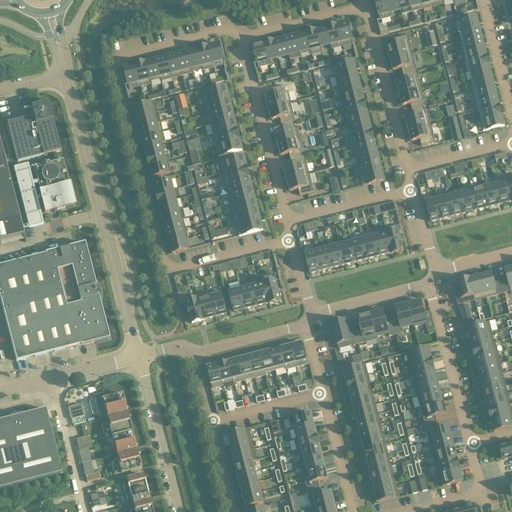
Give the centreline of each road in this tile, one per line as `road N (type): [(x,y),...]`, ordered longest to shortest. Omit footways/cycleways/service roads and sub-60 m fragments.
road 1 (residential): [(170,266),(118,63),(230,31),(246,39)]
road 2 (residential): [(138,357),(66,77)]
road 3 (residential): [(286,221),(246,39)]
road 4 (residential): [(473,443),(430,280)]
road 5 (residential): [(409,169),(367,6)]
road 6 (residential): [(178,511),(138,357)]
road 7 (residential): [(85,511),(50,381)]
road 8 (residential): [(286,221),(410,191)]
road 9 (residential): [(246,39),(367,6)]
road 10 (residential): [(311,312),(430,280)]
road 11 (residential): [(511,118),(481,0)]
road 12 (residential): [(319,394),(352,511)]
road 13 (residential): [(170,266),(288,241)]
